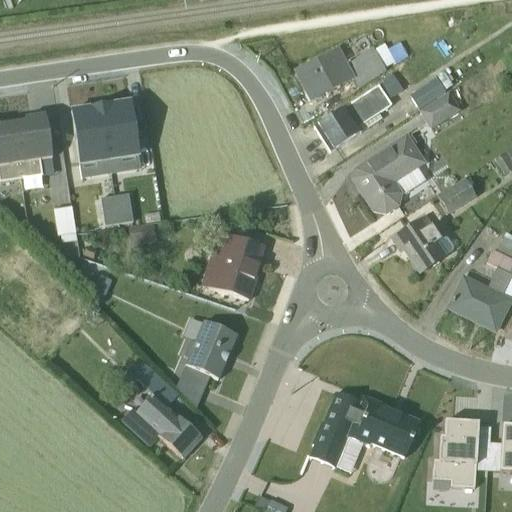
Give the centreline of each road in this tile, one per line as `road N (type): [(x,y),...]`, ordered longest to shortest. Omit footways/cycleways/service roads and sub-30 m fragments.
road 1 (residential): [(324,265),(265,110),(227,67),(184,55),(0,82)]
road 2 (residential): [(314,312),(278,356),(212,511)]
road 3 (residential): [(511,375),(431,355),(355,299)]
